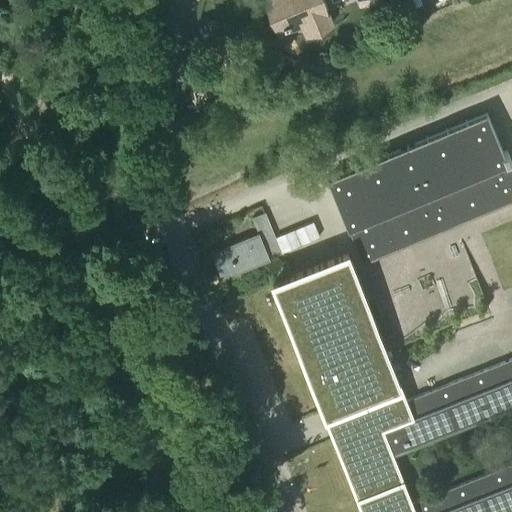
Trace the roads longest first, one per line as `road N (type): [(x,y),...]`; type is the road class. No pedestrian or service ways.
road 1 (unclassified): [(286,511),(154,182),(179,0)]
road 2 (track): [(214,511),(78,228)]
road 3 (track): [(0,72),(78,228)]
